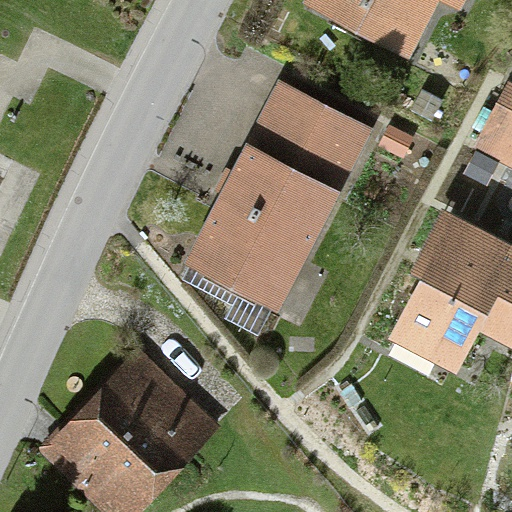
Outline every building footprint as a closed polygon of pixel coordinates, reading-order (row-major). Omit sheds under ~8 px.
[(323,0),(322,1),(402,43),(424,0),(323,0)] [(285,88),(196,259),(276,300),(365,130),(285,88)] [(511,88),(483,141),(511,156),(511,88)] [(511,252),(456,223),(405,320),(463,351),(481,315),(511,331),(511,252)] [(134,493),(209,415),(141,348),(66,427),(70,432),(134,493)]
